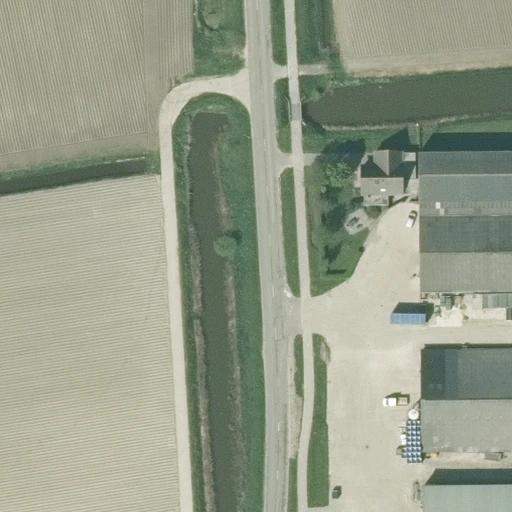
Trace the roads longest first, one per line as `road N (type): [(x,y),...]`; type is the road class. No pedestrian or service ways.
road 1 (track): [(187,511),(165,112),(179,93),(323,72)]
road 2 (secondary): [(275,511),(276,377),(256,0)]
